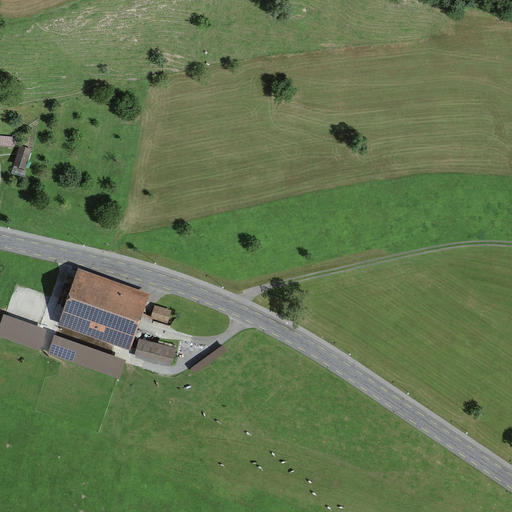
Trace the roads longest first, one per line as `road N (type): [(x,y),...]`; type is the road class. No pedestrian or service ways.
road 1 (tertiary): [(511,481),(239,307),(183,285),(0,240)]
road 2 (track): [(239,307),(254,289),(467,243),(511,243)]
